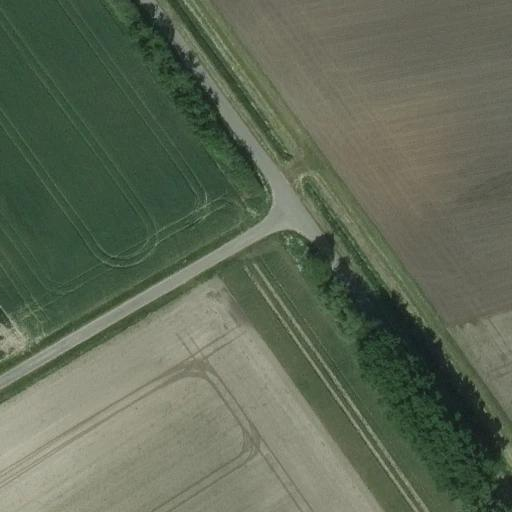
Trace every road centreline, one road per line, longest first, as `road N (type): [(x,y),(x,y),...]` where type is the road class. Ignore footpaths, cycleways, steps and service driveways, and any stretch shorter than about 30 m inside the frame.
road 1 (unclassified): [(285,211),(499,511)]
road 2 (unclassified): [(0,381),(285,211)]
road 3 (unclassified): [(134,0),(285,211)]
